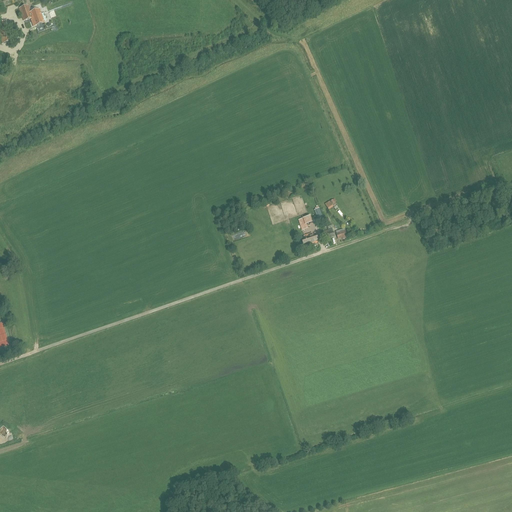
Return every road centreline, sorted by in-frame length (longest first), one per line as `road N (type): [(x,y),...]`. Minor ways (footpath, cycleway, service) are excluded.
road 1 (track): [(0,362),(323,250)]
road 2 (track): [(12,66),(82,63),(97,30),(88,0)]
